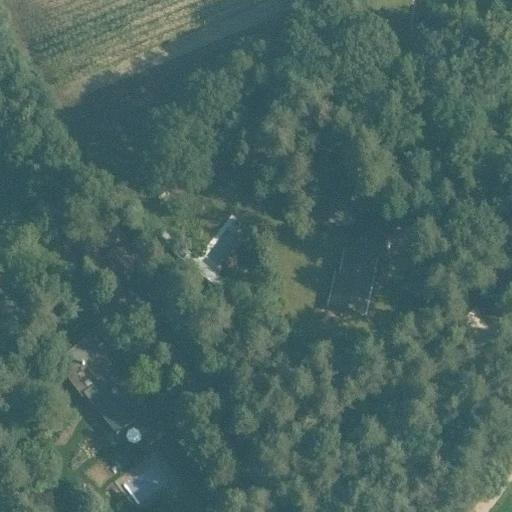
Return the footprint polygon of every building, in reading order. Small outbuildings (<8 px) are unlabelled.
[(503,82),(499,95),(511,98),(511,86),(511,84),(503,82)] [(492,157),(503,141),(479,124),(468,139),(492,157)] [(356,195),(328,195),(329,227),(356,226),(356,195)] [(162,239),(156,246),(216,293),(222,286),(162,239)] [(348,314),(348,315),(354,317),(354,315),(365,318),(377,261),(386,263),(389,247),(369,243),(363,242),(363,244),(361,243),(360,248),(362,248),(360,257),(346,254),(334,311),(348,314)] [(101,265),(117,290),(141,274),(124,249),(101,265)] [(61,362),(72,376),(66,381),(83,402),(87,399),(96,409),(117,436),(131,424),(150,448),(168,434),(137,395),(127,382),(126,383),(118,374),(90,339),(61,362)]
